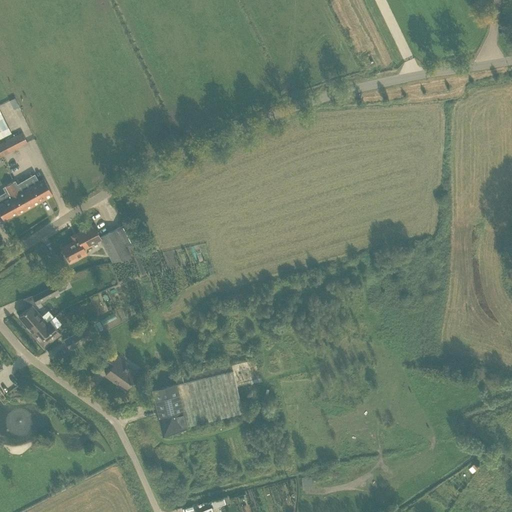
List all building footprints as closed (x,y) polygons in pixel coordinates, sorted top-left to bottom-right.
[(0,138),(11,133),(0,111),(0,138)] [(22,132),(0,143),(0,156),(27,143),(22,132)] [(0,204),(0,213),(3,220),(17,212),(18,213),(52,194),(44,179),(20,192),(14,181),(3,187),(10,199),(0,204)] [(128,222),(100,237),(101,239),(112,261),(131,257),(125,246),(137,240),(133,231),(128,222)] [(78,239),(62,247),(67,256),(70,263),(87,254),(85,249),(92,245),(91,244),(101,239),(100,237),(93,225),(75,234),(78,239)] [(37,303),(59,291),(66,287),(62,280),(55,284),(33,296),(37,303)] [(31,331),(44,320),(31,305),(18,316),(31,331)] [(46,323),(44,320),(31,331),(32,333),(43,347),(60,332),(49,320),(46,323)] [(69,350),(78,345),(91,338),(85,327),(63,339),(69,350)] [(124,390),(135,374),(116,360),(118,357),(110,352),(103,363),(110,368),(105,374),(118,383),(117,384),(124,390)] [(231,365),(175,379),(176,384),(186,426),(243,412),(232,371),(231,365)] [(186,426),(176,384),(152,390),(155,400),(159,417),(163,432),(186,426)] [(310,476),(300,476),(300,488),(310,488),(310,476)] [(211,507),(224,503),(222,497),(209,501),(211,507)]
